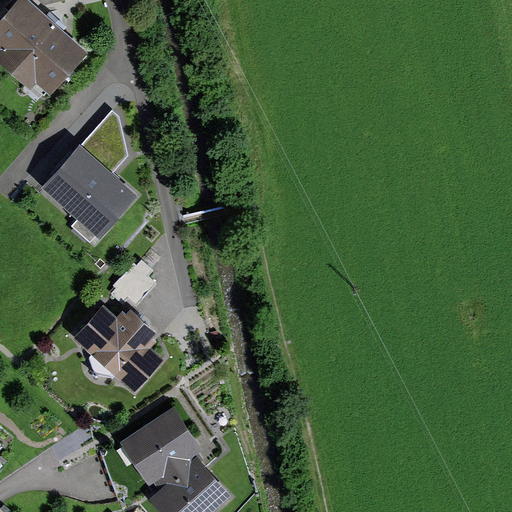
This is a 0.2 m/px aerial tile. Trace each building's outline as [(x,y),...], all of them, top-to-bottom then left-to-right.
[(0,40),(20,57),(52,19),(29,0),(17,0),(0,20),(0,40)] [(49,82),(81,44),(52,19),(20,57),(49,82)] [(120,114),(112,106),(41,181),(100,233),(138,190),(114,168),(128,152),(120,114)] [(111,321),(92,307),(65,340),(133,394),(161,359),(143,345),(154,332),(123,307),(111,321)] [(190,455),(164,414),(115,443),(140,485),(190,455)] [(198,451),(149,496),(164,511),(206,511),(232,489),(198,451)]
